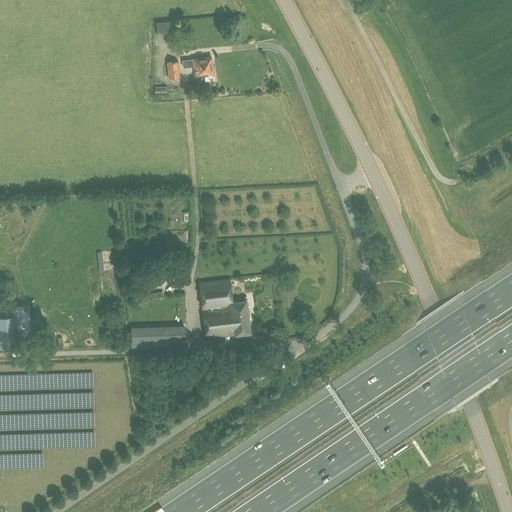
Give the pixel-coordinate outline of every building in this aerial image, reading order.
[(157,34),(174,32),(172,21),(156,23),(157,34)] [(211,57),(194,59),(182,60),(183,67),(195,66),(196,76),(203,75),(204,81),(214,80),(213,74),(211,57)] [(167,62),(169,78),(180,77),(178,61),(167,62)] [(108,257),(108,268),(116,267),(116,256),(108,257)] [(246,300),(232,301),(229,279),(199,282),(206,338),(235,334),(235,335),(250,333),(246,300)] [(167,280),(167,286),(153,287),(153,298),(169,297),(168,291),(173,290),(173,280),(167,280)] [(0,316),(0,348),(18,347),(16,315),(0,316)] [(164,346),(163,328),(152,329),(153,346),(164,346)] [(174,346),(174,328),(163,328),(164,346),(174,346)] [(185,328),(174,328),(174,346),(185,345),(185,328)] [(131,347),(142,347),(142,329),(131,329),(131,347)] [(142,329),(142,347),(153,346),(152,329),(142,329)] [(363,383),(386,368),(381,360),(358,375),(363,383)] [(354,380),(359,387),(363,384),(358,377),(354,380)]
